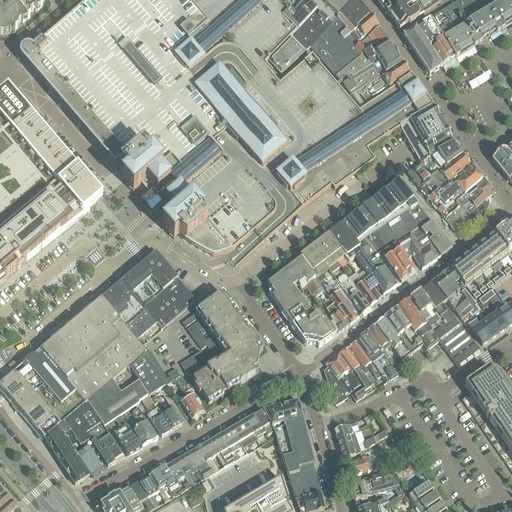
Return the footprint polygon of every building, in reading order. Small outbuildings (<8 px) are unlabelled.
[(0,35),(5,37),(8,34),(9,35),(10,34),(8,32),(12,29),(14,32),(17,29),(17,26),(21,23),(21,24),(22,23),(21,21),(24,18),(27,21),(30,18),(30,15),(33,12),(34,13),(35,12),(33,10),(37,7),(40,10),(42,7),(42,4),(46,0),(13,0),(0,11),(0,35)] [(225,256),(226,257),(230,260),(236,268),(271,238),(305,208),(331,188),(351,172),(340,158),(334,151),(320,162),(318,160),(313,152),(358,117),(345,104),(351,99),(345,91),(335,79),(334,79),(320,62),(310,50),(280,77),(274,71),(268,63),(297,32),(282,17),(283,17),(270,2),(215,49),(211,44),(209,42),(184,12),(191,6),(185,0),(91,0),(32,51),(30,50),(26,49),(24,50),(21,52),(20,55),(20,58),(22,60),(124,179),(121,181),(133,194),(141,187),(155,203),(170,221),(162,228),(173,241),(178,237),(182,241),(190,246),(197,250),(204,254),(212,259),(219,258),(225,256)] [(185,0),(191,6),(184,12),(209,42),(211,44),(243,15),(242,13),(233,3),(237,0),(185,0)] [(237,0),(233,3),(242,13),(243,15),(211,44),(215,49),(270,2),(268,0),(237,0)] [(268,0),(270,2),(283,17),(285,15),(285,14),(299,0),(268,0)] [(352,0),(319,0),(319,1),(319,9),(297,32),(268,63),(274,71),(280,77),(310,50),(311,49),(343,12),(348,18),(361,7),(356,3),(352,0)] [(319,0),(299,0),(285,14),(285,15),(283,17),(282,17),(297,32),(319,9),(319,1),(319,0)] [(375,0),(387,15),(406,0),(408,3),(413,0),(375,0)] [(440,2),(439,0),(413,0),(408,3),(406,0),(387,15),(399,32),(412,23),(420,17),(440,2)] [(511,0),(462,0),(428,21),(454,60),(511,24),(511,0)] [(357,45),(350,37),(357,30),(356,29),(370,17),(361,7),(348,18),(343,12),(311,49),(310,50),(320,62),(329,54),(344,72),(359,59),(353,51),(358,47),(357,45)] [(378,26),(370,17),(356,29),(357,30),(350,37),(357,45),(360,42),(358,39),(362,37),(363,39),(378,26)] [(428,21),(415,29),(416,29),(441,69),(445,74),(457,66),(454,60),(428,21)] [(373,47),(370,49),(373,54),(390,44),(379,29),(368,39),(373,47)] [(416,29),(403,38),(429,77),(441,69),(416,29)] [(362,43),(358,47),(353,51),(359,59),(344,72),(335,79),(345,91),(396,57),(390,46),(390,44),(373,54),(370,49),(368,51),(362,43)] [(329,54),(320,62),(334,79),(335,79),(344,72),(329,54)] [(401,65),(396,57),(345,91),(351,99),(357,94),(358,93),(359,94),(402,66),(401,65)] [(458,77),(461,85),(489,73),(486,65),(458,77)] [(409,76),(402,66),(359,94),(358,93),(357,94),(370,109),(376,105),(373,101),(377,98),(378,100),(386,94),(385,92),(389,89),(390,91),(409,76)] [(411,78),(376,105),(370,109),(357,94),(351,99),(345,104),(358,117),(313,152),(318,160),(320,162),(334,151),(340,158),(350,151),(402,115),(403,116),(426,101),(422,95),(411,78)] [(0,280),(4,284),(17,273),(18,273),(17,272),(26,265),(27,265),(39,254),(41,252),(42,252),(83,220),(100,203),(7,93),(0,99),(0,280)] [(367,151),(400,129),(410,122),(432,109),(426,101),(403,116),(402,115),(350,151),(340,158),(351,172),(331,188),(334,192),(375,162),(367,151)] [(400,129),(411,150),(421,165),(427,162),(427,161),(437,155),(436,154),(452,144),(448,133),(444,127),(433,109),(432,110),(432,109),(410,122),(400,129)] [(421,165),(407,175),(427,199),(430,196),(423,186),(436,174),(461,156),(452,144),(436,154),(437,155),(427,161),(427,162),(421,165)] [(492,162),(509,182),(511,179),(511,160),(505,153),(492,162)] [(427,199),(428,201),(469,165),(461,156),(436,174),(423,186),(430,196),(427,199)] [(428,201),(432,206),(474,171),(469,165),(428,201)] [(453,232),(460,226),(452,217),(461,210),(456,204),(483,180),(474,171),(432,206),(453,232)] [(484,181),(483,180),(456,204),(461,210),(452,217),(460,226),(466,220),(473,213),(479,207),(480,206),(484,203),(495,196),(484,181)] [(349,266),(355,262),(356,261),(350,254),(358,248),(366,242),(372,237),(376,234),(377,235),(386,229),(387,229),(406,214),(416,207),(397,183),(342,226),(329,237),(299,259),(315,280),(316,280),(337,264),(341,269),(348,264),(349,266)] [(421,212),(416,207),(406,214),(411,220),(421,212)] [(426,218),(421,212),(411,220),(416,226),(426,218)] [(431,224),(426,218),(416,226),(411,220),(406,214),(387,229),(386,229),(377,235),(376,234),(372,237),(377,243),(380,240),(388,251),(396,245),(407,261),(410,259),(421,273),(440,259),(420,232),(431,224)] [(451,250),(431,224),(420,232),(440,259),(451,250)] [(505,230),(502,232),(507,239),(506,241),(511,249),(511,226),(506,232),(505,230)] [(480,249),(450,272),(458,283),(459,283),(464,289),(465,288),(489,269),(491,271),(508,257),(507,255),(510,253),(511,251),(511,249),(506,241),(507,239),(502,232),(480,249)] [(406,262),(407,261),(396,245),(388,251),(380,240),(377,243),(372,237),(366,242),(376,256),(379,259),(398,288),(400,286),(416,276),(406,262)] [(356,261),(355,262),(363,272),(357,277),(358,279),(361,282),(360,282),(376,304),(398,288),(379,259),(376,256),(366,242),(358,248),(350,254),(356,261)] [(129,277),(122,283),(146,311),(180,282),(156,254),(132,275),(131,276),(129,277)] [(330,330),(324,321),(321,322),(316,315),(311,319),(291,289),(296,285),(300,291),(305,288),(314,301),(325,294),(326,294),(316,280),(315,280),(299,259),(285,270),(286,272),(268,287),(272,292),(269,295),(306,348),(310,345),(315,346),(318,350),(336,338),(333,334),(330,330)] [(449,271),(432,285),(455,313),(466,305),(467,304),(464,301),(462,298),(460,295),(453,287),(458,283),(450,272),(449,271)] [(358,279),(352,283),(370,309),(376,304),(360,282),(361,282),(358,279)] [(370,310),(370,309),(352,283),(349,280),(339,286),(362,316),(370,310)] [(183,285),(180,282),(146,311),(157,324),(163,331),(197,301),(196,302),(182,286),(183,285)] [(157,324),(146,311),(122,283),(102,301),(125,328),(142,348),(145,346),(139,339),(157,324)] [(480,356),(443,306),(429,288),(396,313),(422,348),(426,353),(438,344),(460,371),(480,356)] [(331,290),(326,294),(325,294),(334,305),(350,327),(358,321),(358,320),(359,320),(339,293),(335,297),(331,290)] [(259,355),(262,353),(250,335),(251,334),(246,326),(244,327),(238,317),(239,316),(233,308),(232,309),(225,299),(226,299),(223,294),(218,298),(197,313),(201,318),(200,319),(205,327),(207,326),(214,336),(213,337),(218,344),(220,343),(230,357),(215,367),(214,365),(206,370),(207,372),(193,381),(197,387),(194,388),(199,396),(201,394),(209,406),(228,393),(229,395),(237,390),(236,388),(246,382),(247,383),(255,378),(254,377),(259,374),(257,371),(259,355)] [(491,299),(488,302),(492,306),(498,302),(494,297),(491,299)] [(102,301),(40,352),(76,394),(86,405),(87,404),(104,430),(108,427),(135,409),(129,401),(144,392),(139,384),(120,397),(112,384),(147,354),(142,348),(125,328),(102,301)] [(466,305),(455,313),(461,321),(468,315),(471,313),(472,311),(471,310),(469,307),(467,304),(466,305)] [(332,324),(328,326),(336,338),(350,327),(334,305),(326,311),(330,317),(328,319),(329,320),(332,324)] [(505,307),(496,313),(497,315),(507,329),(511,325),(511,317),(506,309),(505,307)] [(401,364),(411,357),(422,348),(396,313),(375,329),(390,348),(389,349),(395,356),(401,364)] [(184,323),(187,327),(198,319),(195,315),(184,323)] [(497,315),(489,320),(499,335),(507,329),(497,315)] [(489,320),(480,326),(490,341),(499,335),(489,320)] [(198,323),(187,331),(201,351),(202,351),(206,348),(209,352),(216,347),(210,339),(206,342),(202,337),(206,334),(202,329),(203,329),(198,323)] [(479,324),(470,330),(471,331),(482,347),(490,341),(480,326),(479,324)] [(375,329),(366,335),(383,360),(387,357),(384,353),(389,349),(390,348),(375,329)] [(356,344),(356,345),(372,365),(381,379),(381,378),(386,385),(396,378),(385,361),(384,362),(383,360),(366,335),(356,344)] [(377,381),(381,379),(372,365),(356,345),(348,351),(363,371),(368,367),(377,381)] [(0,386),(0,387),(18,409),(45,387),(61,407),(76,394),(40,352),(0,386)] [(347,352),(338,358),(363,389),(362,390),(363,391),(351,399),(355,405),(376,392),(359,370),(360,369),(347,352)] [(144,357),(165,388),(180,378),(175,371),(167,376),(169,380),(167,381),(150,353),(144,357)] [(200,353),(180,366),(188,378),(194,374),(191,370),(201,363),(204,368),(213,362),(209,355),(204,358),(202,354),(200,353)] [(139,384),(144,392),(147,398),(148,399),(165,388),(144,357),(129,370),(139,384)] [(363,389),(338,358),(326,367),(332,376),(326,380),(335,407),(347,400),(344,397),(347,395),(348,397),(361,388),(362,390),(363,389)] [(394,364),(390,367),(396,375),(400,372),(394,364)] [(470,397),(462,403),(511,476),(511,389),(496,366),(464,388),(470,397)] [(180,378),(175,382),(184,397),(186,396),(191,393),(193,392),(190,386),(186,388),(180,378)] [(18,409),(44,440),(58,429),(64,423),(86,405),(76,394),(61,407),(45,387),(18,409)] [(198,418),(204,415),(191,393),(186,396),(189,401),(181,405),(191,422),(193,421),(195,422),(198,421),(198,418)] [(161,440),(171,434),(160,418),(148,399),(147,398),(140,402),(142,404),(149,417),(147,418),(161,440)] [(298,403),(263,413),(271,427),(270,427),(274,433),(301,421),(300,419),(302,419),(298,403)] [(107,470),(124,460),(109,439),(108,436),(104,430),(87,404),(86,405),(64,423),(80,447),(89,441),(93,449),(107,470)] [(167,414),(160,418),(171,434),(182,427),(170,408),(165,411),(167,414)] [(131,425),(127,428),(142,451),(151,446),(153,447),(155,446),(156,443),(157,442),(138,411),(132,415),(137,422),(131,425)] [(387,420),(391,417),(388,412),(383,415),(387,420)] [(267,428),(270,427),(271,427),(263,413),(245,423),(253,437),(267,429),(267,428)] [(372,415),(366,418),(370,424),(375,420),(373,416),(372,415)] [(305,436),(301,421),(274,434),(275,439),(289,481),(295,479),(298,477),(301,476),(300,471),(313,467),(313,466),(306,443),(309,442),(307,435),(305,436)] [(107,470),(93,449),(89,441),(80,447),(64,423),(58,429),(90,477),(91,479),(103,472),(107,470)] [(245,423),(232,431),(240,445),(253,437),(245,423)] [(333,432),(337,443),(354,434),(358,432),(355,425),(333,432)] [(108,427),(104,430),(108,436),(113,433),(108,427)] [(127,428),(109,439),(124,460),(124,461),(142,451),(127,428)] [(75,487),(90,477),(58,429),(44,440),(46,442),(75,487)] [(232,431),(221,437),(229,451),(240,445),(232,431)] [(358,445),(354,434),(337,443),(343,462),(355,458),(369,449),(367,442),(358,445)] [(221,437),(212,443),(220,456),(229,451),(221,437)] [(401,442),(395,446),(404,460),(410,456),(401,442)] [(212,443),(203,448),(211,461),(212,462),(216,459),(220,456),(212,443)] [(203,448),(198,451),(206,465),(213,477),(219,473),(212,462),(211,461),(203,448)] [(198,451),(175,465),(183,478),(197,470),(204,482),(213,477),(206,465),(198,451)] [(220,456),(216,459),(223,471),(227,468),(223,460),(220,456)] [(367,474),(375,472),(372,458),(348,465),(349,471),(348,471),(349,477),(351,476),(351,479),(362,476),(363,477),(367,476),(367,474)] [(183,478),(175,465),(167,470),(175,485),(184,480),(183,478)] [(316,479),(313,467),(300,471),(301,476),(298,477),(295,479),(289,481),(290,485),(316,479)] [(175,485),(167,470),(166,468),(157,473),(168,492),(172,500),(181,495),(179,491),(175,493),(173,489),(177,487),(175,485)] [(148,479),(148,480),(149,480),(158,496),(164,506),(168,503),(163,495),(168,492),(157,473),(148,479)] [(390,479),(351,490),(355,504),(367,501),(367,499),(374,497),(375,500),(370,502),(371,506),(386,500),(384,496),(379,498),(378,496),(393,491),(398,498),(396,499),(399,504),(409,498),(394,476),(390,479)] [(188,477),(185,479),(191,490),(194,487),(188,477)] [(290,485),(296,503),(320,497),(316,479),(290,485)] [(152,499),(158,496),(149,480),(148,480),(138,486),(152,509),(154,511),(158,509),(152,499)] [(289,511),(285,506),(288,504),(280,481),(227,511),(289,511)] [(207,484),(202,486),(206,493),(211,491),(207,484)] [(138,486),(128,492),(137,508),(143,504),(147,511),(152,509),(138,486)] [(410,502),(415,510),(433,497),(426,487),(409,499),(403,503),(404,506),(410,502)] [(0,497),(0,510),(10,501),(4,494),(0,497)] [(323,511),(324,511),(320,497),(296,503),(298,511),(323,511)] [(432,511),(440,507),(433,497),(415,510),(411,511),(432,511)] [(126,511),(118,498),(98,510),(99,511),(126,511)] [(192,510),(203,504),(200,499),(189,505),(192,510)] [(13,511),(17,509),(10,501),(0,510),(0,511),(13,511)] [(386,503),(359,511),(391,511),(388,506),(386,503)]
